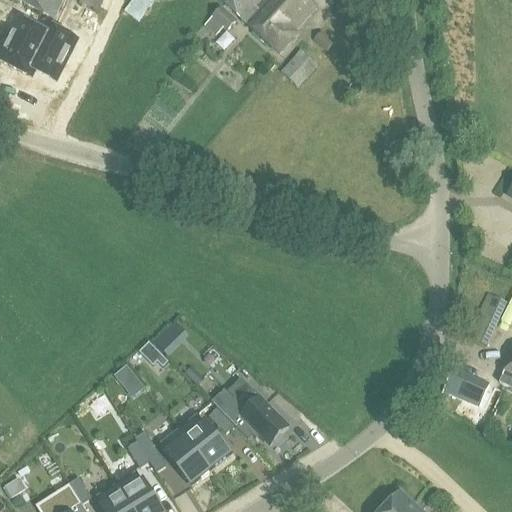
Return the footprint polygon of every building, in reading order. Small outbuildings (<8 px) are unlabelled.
[(218,0),(279,56),(297,37),(294,34),(316,10),(304,0),(218,0)] [(221,9),(204,27),(215,37),(222,30),(226,33),(236,23),(221,9)] [(20,22),(0,61),(0,63),(31,79),(35,72),(34,72),(38,64),(35,62),(42,49),(38,47),(44,34),(43,34),(20,22)] [(38,64),(34,72),(35,72),(56,83),(77,42),(47,27),(43,34),(44,34),(38,47),(42,49),(35,62),(38,64)] [(320,32),(313,40),(326,52),(333,44),(320,32)] [(301,53),(280,74),(296,89),(316,67),(301,53)] [(506,303),(488,295),(468,339),(486,347),(506,303)] [(168,365),(148,344),(138,354),(152,368),(156,364),(162,370),(168,365)] [(511,358),(500,385),(511,390),(511,358)] [(444,393),(479,409),(489,386),(454,370),(444,393)] [(289,429),(254,394),(240,407),(227,394),(225,391),(211,405),(217,411),(234,428),(248,442),(252,438),(255,441),(259,437),(270,448),(289,429)] [(225,437),(234,428),(217,411),(209,420),(225,437)] [(197,416),(179,431),(212,473),(216,470),(226,462),(230,458),(197,416)] [(179,431),(160,446),(193,488),(201,481),(202,482),(209,476),(208,476),(212,473),(179,431)] [(137,444),(150,464),(156,475),(167,468),(145,434),(135,441),(137,444)] [(150,464),(137,444),(127,450),(140,471),(150,464)] [(160,511),(136,473),(116,486),(132,511),(160,511)] [(70,487),(69,487),(82,507),(92,500),(79,480),(69,486),(70,487)] [(4,490),(10,501),(11,501),(25,492),(19,481),(4,490)] [(132,511),(116,486),(96,498),(104,511),(132,511)] [(64,507),(55,511),(84,511),(82,507),(69,487),(57,495),(64,507)] [(384,510),(385,511),(419,511),(400,494),(384,510)]
